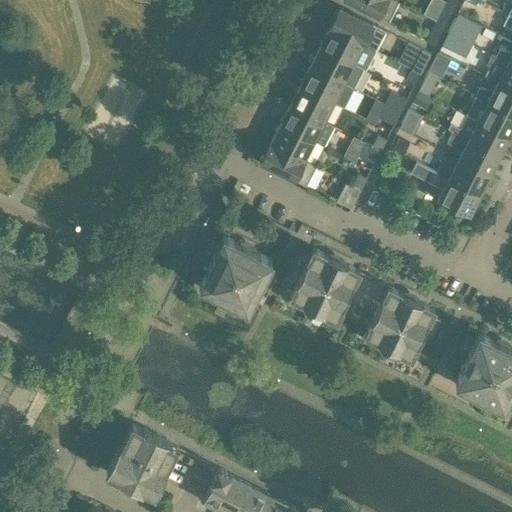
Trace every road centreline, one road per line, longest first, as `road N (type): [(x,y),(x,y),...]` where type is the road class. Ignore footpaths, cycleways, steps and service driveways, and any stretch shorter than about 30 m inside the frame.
road 1 (residential): [(478,280),(377,228),(343,227),(215,161)]
road 2 (residential): [(215,161),(296,0)]
road 3 (residential): [(132,272),(140,256),(174,244),(215,161)]
